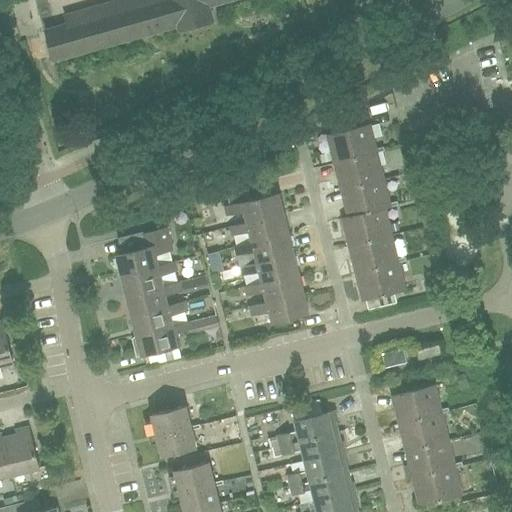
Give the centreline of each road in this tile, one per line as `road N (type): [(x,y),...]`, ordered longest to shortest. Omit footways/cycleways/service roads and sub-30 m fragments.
road 1 (tertiary): [(458,0),(49,211)]
road 2 (residential): [(85,402),(350,338)]
road 3 (residential): [(350,338),(299,140)]
road 4 (residential): [(391,511),(350,338)]
road 5 (residential): [(82,385),(49,211)]
road 6 (residential): [(350,338),(511,297)]
road 7 (unclassified): [(49,211),(0,55)]
road 8 (residential): [(494,187),(467,103),(400,119)]
